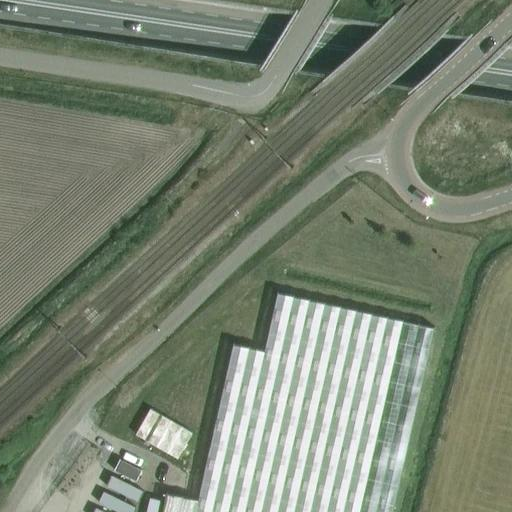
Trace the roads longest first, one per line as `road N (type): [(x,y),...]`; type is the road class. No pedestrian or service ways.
road 1 (unclassified): [(7,511),(73,413),(249,243),(343,164),(395,157)]
road 2 (secondary): [(24,0),(511,71)]
road 3 (unclassified): [(0,57),(259,96),(322,0)]
road 4 (tertiary): [(395,157),(411,113),(511,20)]
road 5 (tertiary): [(511,197),(472,209),(434,207),(404,184),(395,157)]
